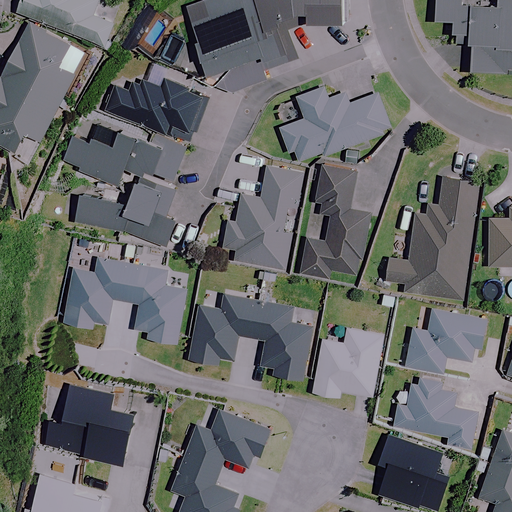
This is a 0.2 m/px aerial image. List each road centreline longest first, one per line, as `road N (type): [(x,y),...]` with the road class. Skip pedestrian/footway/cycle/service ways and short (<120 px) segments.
road 1 (residential): [(289,511),(332,428),(302,412),(107,362)]
road 2 (residential): [(393,38),(274,83),(253,99),(210,192)]
road 3 (residential): [(511,135),(448,109),(393,38)]
